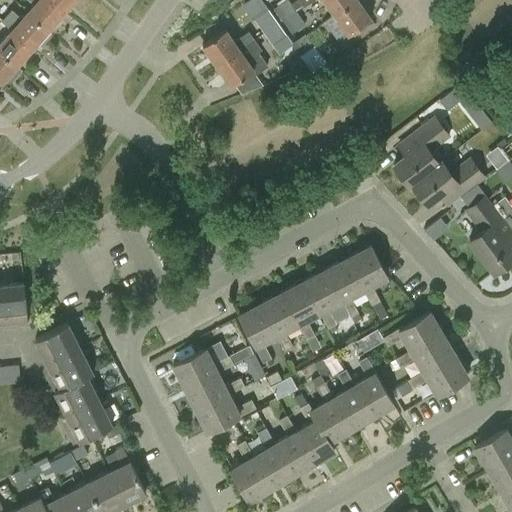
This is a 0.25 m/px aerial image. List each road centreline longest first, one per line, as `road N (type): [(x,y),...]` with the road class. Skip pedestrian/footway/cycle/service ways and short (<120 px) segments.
road 1 (residential): [(493,325),(370,209),(349,211),(220,280)]
road 2 (residential): [(220,280),(115,337),(205,511)]
road 3 (residential): [(220,280),(152,149),(96,102)]
road 4 (residential): [(425,445),(507,395),(493,325)]
road 5 (residential): [(307,511),(425,445)]
road 6 (residential): [(0,182),(39,159),(96,102)]
road 7 (residential): [(96,102),(169,0)]
